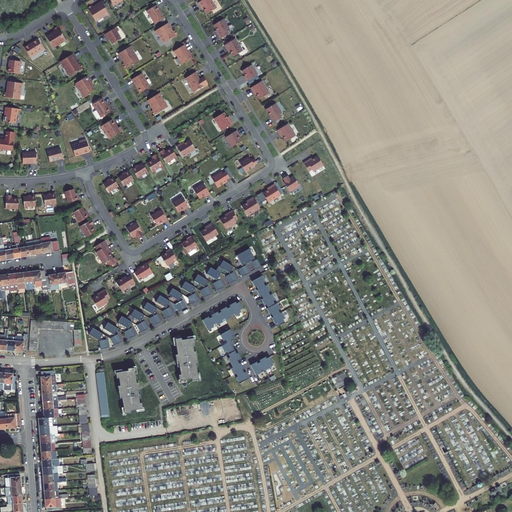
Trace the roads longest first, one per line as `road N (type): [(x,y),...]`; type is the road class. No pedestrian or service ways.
road 1 (track): [(241,0),(451,364),(511,439)]
road 2 (residential): [(22,362),(122,350),(234,289),(245,293),(256,325)]
road 3 (residential): [(85,171),(113,230),(134,253),(268,170)]
road 4 (residential): [(64,5),(145,137),(136,150),(85,171)]
road 5 (residential): [(171,0),(271,160),(268,170)]
